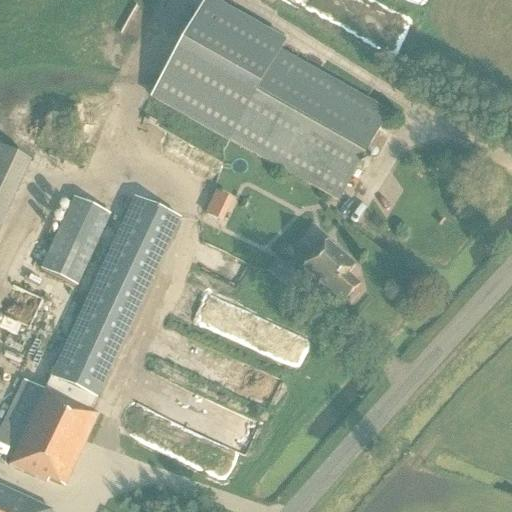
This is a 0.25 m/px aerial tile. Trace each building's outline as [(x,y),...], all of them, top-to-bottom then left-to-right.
[(230,140),(233,142),(339,203),(389,117),(279,54),(285,42),(211,0),(205,0),(149,99),(228,144),(230,140)] [(0,231),(31,164),(0,149),(0,231)] [(198,176),(206,160),(190,153),(182,169),(198,176)] [(69,325),(107,209),(67,196),(37,286),(62,294),(53,320),(69,325)] [(414,207),(410,198),(395,205),(399,214),(414,207)] [(0,443),(15,451),(7,467),(47,484),(49,482),(63,488),(98,416),(91,413),(97,399),(96,399),(180,221),(134,200),(53,380),(46,393),(24,383),(2,428),(0,432),(0,443)] [(304,271),(342,305),(359,287),(347,276),(354,267),(328,244),(304,271)] [(242,263),(212,251),(204,270),(234,282),(242,263)] [(268,271),(294,294),(304,283),(278,260),(268,271)] [(278,364),(293,341),(281,333),(265,356),(278,364)] [(276,375),(159,336),(150,363),(267,401),(276,375)] [(0,511),(50,511),(51,511),(0,487),(0,511)]
